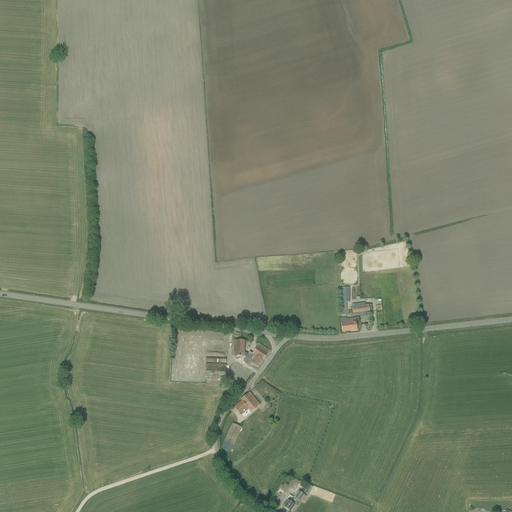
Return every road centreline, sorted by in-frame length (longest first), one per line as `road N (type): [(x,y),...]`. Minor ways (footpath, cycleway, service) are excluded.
road 1 (tertiary): [(266,333),(0,294)]
road 2 (tertiary): [(289,336),(511,319)]
road 3 (track): [(77,511),(101,488),(215,450)]
